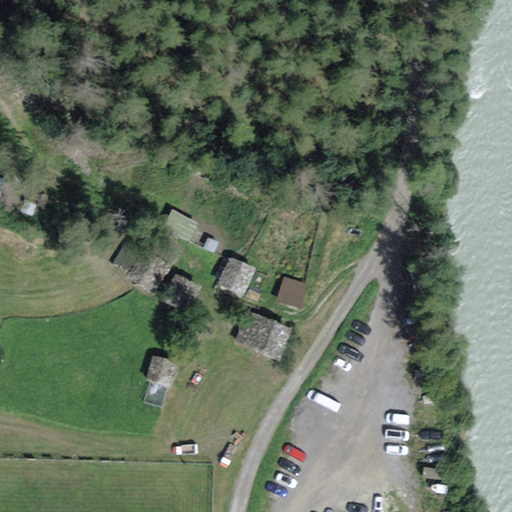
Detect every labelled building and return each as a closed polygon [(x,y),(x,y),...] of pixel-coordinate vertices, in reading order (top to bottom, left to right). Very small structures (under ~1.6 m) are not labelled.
[(301,344),(316,303),(286,294),(271,334),(301,344)] [(232,345),(245,303),(214,296),(202,337),(232,345)] [(138,349),(157,309),(128,297),(110,336),(138,349)] [(171,317),(155,358),(185,367),(200,327),(171,317)] [(286,363),(245,347),(235,377),(276,392),(286,363)] [(138,385),(132,428),(163,431),(169,388),(138,385)]
